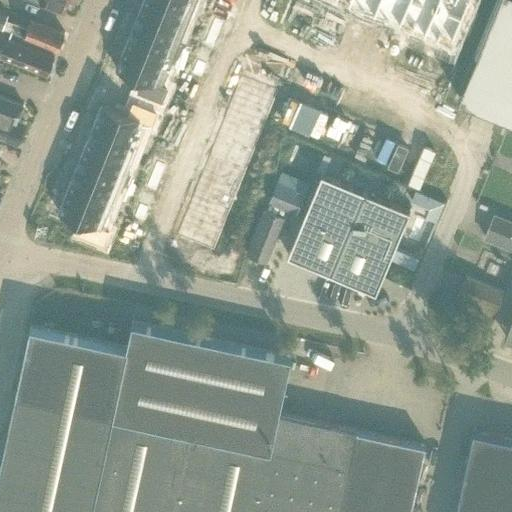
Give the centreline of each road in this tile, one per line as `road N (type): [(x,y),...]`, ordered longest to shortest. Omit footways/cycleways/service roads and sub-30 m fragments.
road 1 (unclassified): [(4,258),(63,262),(404,337)]
road 2 (unclassified): [(106,0),(4,258)]
road 3 (unclassified): [(404,337),(477,152)]
